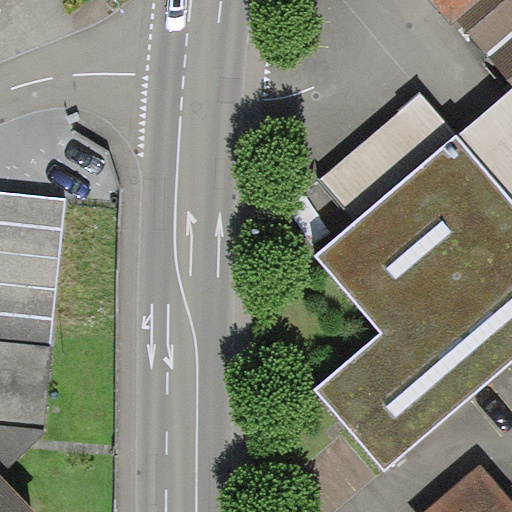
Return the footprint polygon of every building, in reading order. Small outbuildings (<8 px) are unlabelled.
[(511,0),(425,0),(452,31),(458,26),(511,88),(511,0)] [(320,178),(360,224),(460,137),(420,91),(320,178)] [(511,94),(460,137),(511,198),(511,94)] [(318,390),(387,468),(511,362),(511,198),(460,137),(360,224),(316,256),(382,333),(318,390)] [(0,342),(51,349),(65,198),(0,193),(0,342)] [(0,471),(45,428),(51,349),(0,342),(0,471)] [(511,511),(511,503),(478,468),(428,511),(511,511)] [(0,511),(31,511),(0,478),(0,511)]
